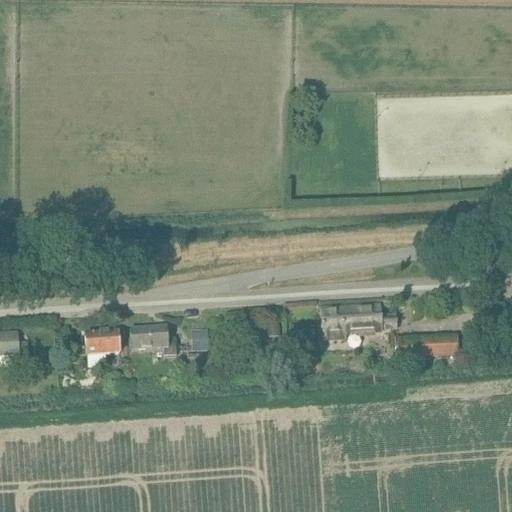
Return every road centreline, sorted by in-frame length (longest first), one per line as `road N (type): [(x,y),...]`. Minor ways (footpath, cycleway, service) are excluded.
road 1 (track): [(0,70),(511,69)]
road 2 (unclassified): [(175,303),(261,278),(511,241)]
road 3 (tertiary): [(175,303),(511,282)]
road 4 (tertiary): [(0,314),(175,303)]
